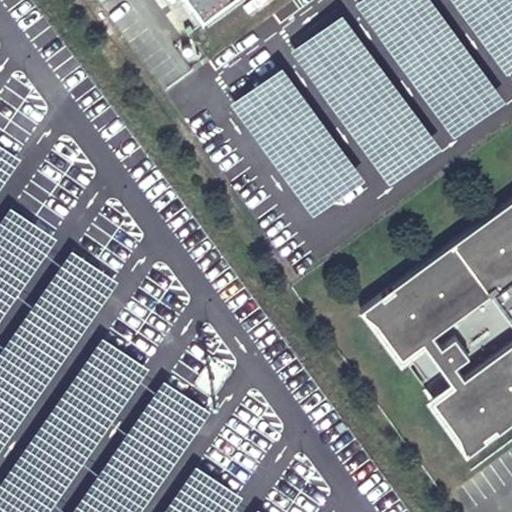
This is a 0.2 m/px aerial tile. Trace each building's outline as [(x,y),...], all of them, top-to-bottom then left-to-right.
[(179,0),(198,25),(231,0),(179,0)] [(432,0),(354,0),(353,1),(453,137),(505,99),(432,0)] [(511,0),(451,0),(506,72),(511,67),(511,0)] [(343,9),(291,47),(390,183),(442,145),(343,9)] [(282,63),(230,102),(313,213),(365,174),(282,63)] [(0,186),(21,156),(0,141),(0,186)] [(511,195),(356,309),(372,322),(398,358),(419,342),(450,385),(429,400),(455,436),(462,454),(511,418),(511,195)] [(0,320),(59,236),(10,202),(0,216),(0,320)] [(0,447),(117,281),(68,247),(0,343),(0,447)] [(0,511),(47,511),(150,367),(103,334),(0,481),(0,511)] [(136,511),(208,410),(162,378),(67,511),(136,511)] [(230,511),(242,495),(195,463),(160,511),(230,511)]
